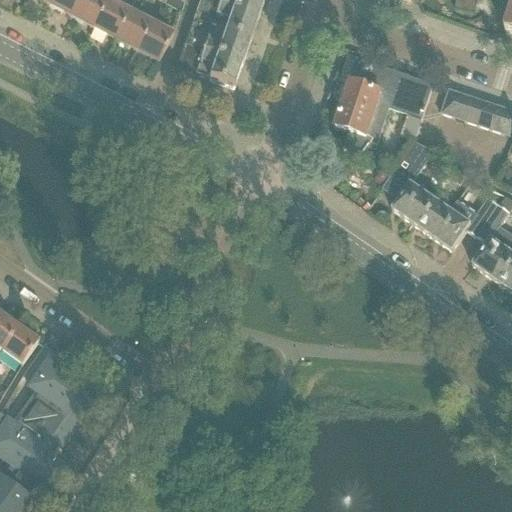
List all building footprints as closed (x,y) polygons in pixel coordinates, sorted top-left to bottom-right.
[(32,0),(49,8),(52,0),(32,0)] [(52,0),(49,8),(70,20),(80,0),(52,0)] [(80,0),(70,20),(92,31),(106,4),(99,0),(80,0)] [(108,0),(106,4),(92,31),(114,42),(126,20),(128,15),(133,5),(123,0),(108,0)] [(166,0),(163,6),(180,15),(183,4),(175,0),(166,0)] [(221,0),(219,7),(258,21),(264,0),(221,0)] [(454,0),(453,10),(469,13),(471,0),(454,0)] [(199,1),(191,25),(249,45),(258,21),(219,7),(199,1)] [(114,42),(135,54),(150,26),(128,15),(114,42)] [(191,25),(184,47),(242,67),(249,45),(191,25)] [(150,26),(135,54),(158,65),(172,38),(150,26)] [(242,67),(184,47),(176,71),(234,91),(242,67)] [(347,99),(336,131),(349,135),(344,152),(358,163),(371,146),(377,148),(389,112),(422,123),(425,112),(433,87),(364,65),(356,88),(350,86),(346,98),(347,99)] [(441,116),(453,120),(461,96),(449,92),(441,116)] [(453,120),(465,124),(473,100),(461,96),(453,120)] [(465,124),(478,129),(486,104),(473,100),(465,124)] [(478,129),(490,133),(498,108),(486,104),(478,129)] [(490,133),(502,137),(511,112),(498,108),(490,133)] [(511,112),(502,137),(511,140),(511,112)] [(382,190),(382,191),(385,193),(398,202),(391,213),(412,227),(430,200),(421,193),(411,186),(414,182),(432,155),(413,145),(410,150),(397,170),(392,177),(382,190)] [(450,170),(445,179),(460,186),(464,178),(450,170)] [(383,171),(374,184),(382,190),(392,177),(383,171)] [(412,227),(432,241),(450,213),(430,200),(412,227)] [(466,235),(476,241),(498,209),(487,201),(476,217),(458,204),(450,213),(432,241),(452,255),(466,235)] [(472,268),(492,282),(511,253),(511,241),(498,232),(509,216),(498,209),(476,241),(486,248),(472,268)] [(511,253),(492,282),(511,296),(511,295),(511,253)] [(0,353),(0,354),(16,331),(0,319),(0,353)] [(16,331),(0,354),(21,368),(37,345),(16,331)] [(63,343),(55,354),(64,361),(72,349),(63,343)] [(0,460),(10,468),(0,481),(0,511),(20,511),(38,487),(50,496),(70,468),(58,459),(60,457),(56,455),(72,432),(63,423),(67,417),(78,425),(90,433),(109,405),(47,361),(36,378),(28,389),(34,394),(12,427),(0,418),(0,460)]
